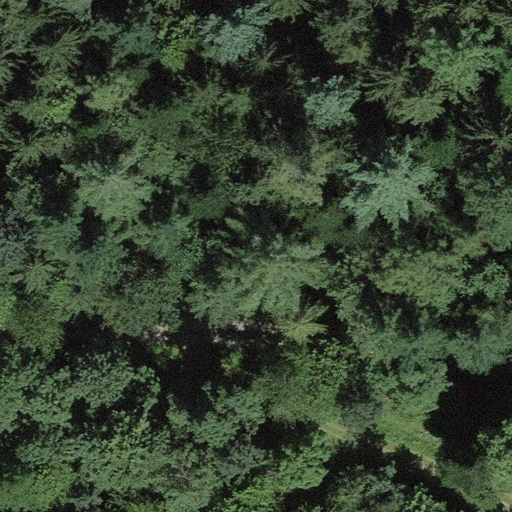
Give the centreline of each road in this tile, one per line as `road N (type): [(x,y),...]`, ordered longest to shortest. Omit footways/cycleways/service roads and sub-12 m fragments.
road 1 (track): [(511,354),(0,316)]
road 2 (track): [(117,323),(501,511)]
